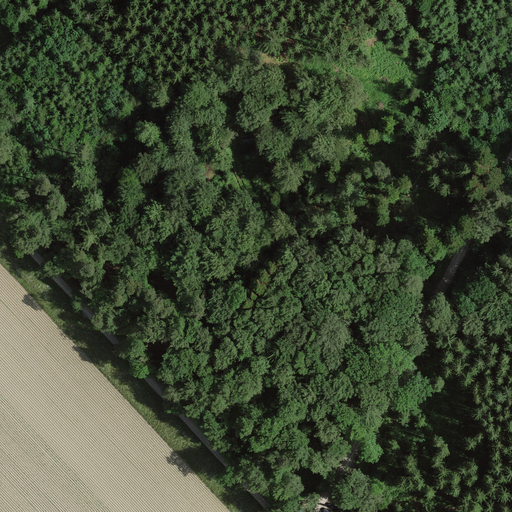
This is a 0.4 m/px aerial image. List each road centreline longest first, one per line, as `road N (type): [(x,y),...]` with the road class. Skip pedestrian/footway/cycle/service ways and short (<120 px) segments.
road 1 (track): [(0,216),(272,511)]
road 2 (track): [(511,160),(473,219),(360,443)]
